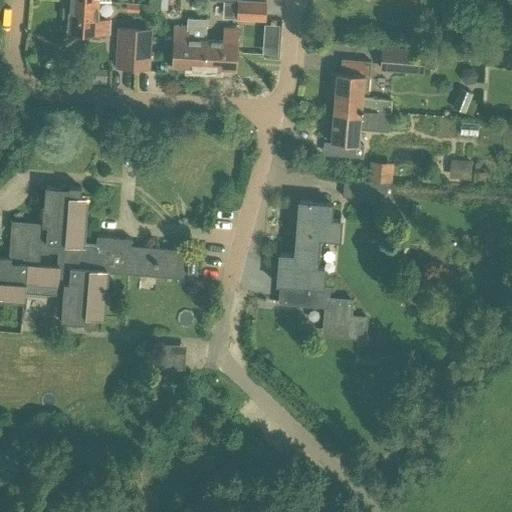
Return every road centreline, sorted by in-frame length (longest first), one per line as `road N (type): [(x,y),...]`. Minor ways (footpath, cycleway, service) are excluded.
road 1 (unclassified): [(389,511),(222,363),(283,114)]
road 2 (unclassified): [(283,114),(50,93),(28,82),(27,0)]
